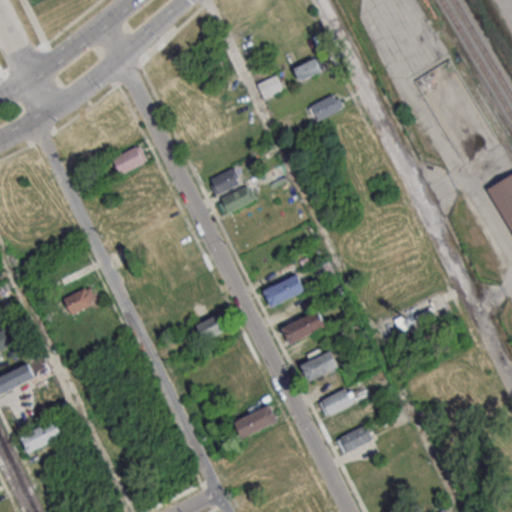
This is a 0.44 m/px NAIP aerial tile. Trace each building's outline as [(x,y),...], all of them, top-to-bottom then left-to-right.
[(293,67),(316,56),(322,69),(300,79),(293,67)] [(275,89),(261,94),(256,81),(270,76),(275,89)] [(313,106),(334,95),(335,98),(339,96),(344,105),(320,118),(313,106)] [(112,158),(134,146),(135,149),(141,146),(148,158),(144,160),(145,162),(120,175),(112,158)] [(266,170),(279,164),(285,177),(272,183),(266,170)] [(211,178),(233,167),(241,181),(219,193),(211,178)] [(511,230),(487,189),(511,173),(511,230)] [(219,204),(222,202),(221,198),(248,184),(251,189),(252,188),(256,196),(252,198),(253,200),(228,212),(227,209),(222,211),(219,204)] [(203,272),(196,256),(168,268),(175,284),(203,272)] [(314,268),(328,261),(335,275),(321,282),(314,268)] [(263,290),(297,273),(305,289),(272,306),(263,290)] [(63,297),(84,286),(86,288),(91,287),(97,298),(93,300),(94,303),(72,314),(63,297)] [(197,322),(220,308),(210,293),(187,307),(197,322)] [(282,327),(318,309),(326,325),(290,343),(282,327)] [(197,324),(220,312),(228,327),(203,340),(197,324)] [(0,329),(4,327),(13,343),(0,349),(0,329)] [(207,365),(215,381),(249,365),(241,348),(207,365)] [(300,364),(329,350),(337,365),(308,380),(300,364)] [(0,390),(0,375),(29,360),(36,373),(1,392),(0,390)] [(216,384),(224,399),(258,382),(250,367),(216,384)] [(320,402),(322,401),(321,399),(345,387),(348,391),(352,389),(357,400),(330,414),(329,411),(325,413),(320,402)] [(327,419),(358,402),(367,419),(336,436),(327,419)] [(235,421),(270,404),(278,419),(243,436),(235,421)] [(21,435),(53,418),(62,435),(30,452),(21,435)] [(337,439),(363,424),(366,429),(368,428),(374,438),(351,451),(349,448),(344,451),(337,439)] [(272,492),(305,476),(297,460),(264,476),(272,492)]
